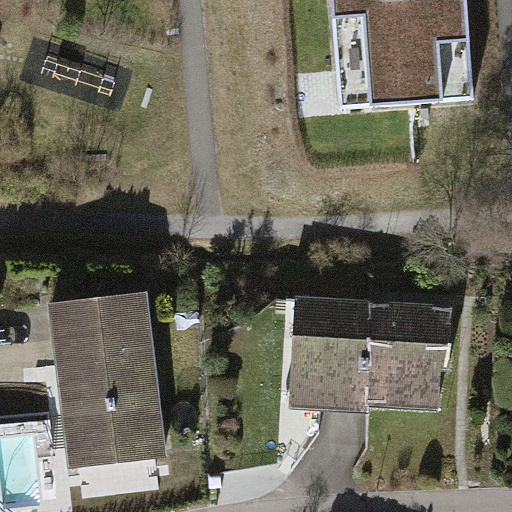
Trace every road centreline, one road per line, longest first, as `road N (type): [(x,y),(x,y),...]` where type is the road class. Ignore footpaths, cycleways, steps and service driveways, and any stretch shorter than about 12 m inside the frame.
road 1 (unknown): [(187,0),(210,226)]
road 2 (unknown): [(496,0),(506,212)]
